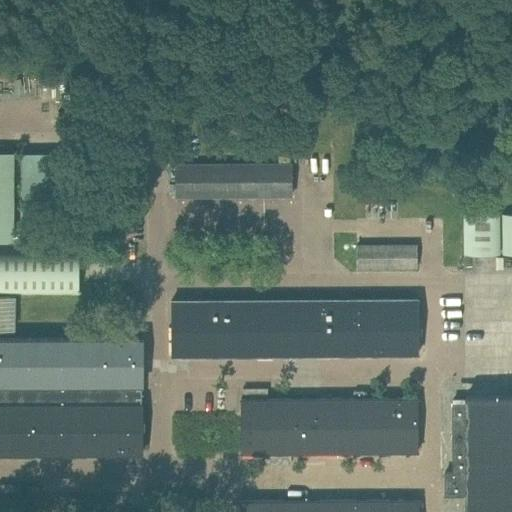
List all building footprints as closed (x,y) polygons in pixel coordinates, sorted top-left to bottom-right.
[(0,239),(13,240),(13,151),(0,150),(0,239)] [(22,201),(76,200),(75,151),(21,152),(22,201)] [(202,163),(183,163),(183,195),(291,195),(291,163),(290,163),(290,154),(278,155),(278,163),(202,163)] [(511,252),(511,212),(503,213),(503,253),(511,252)] [(500,253),(499,213),(464,213),(464,253),(500,253)] [(356,266),(417,266),(417,244),(356,245),(356,266)] [(79,294),(79,249),(0,248),(0,292),(16,293),(79,294)] [(15,296),(0,296),(0,328),(15,328),(15,296)] [(204,354),(204,355),(417,354),(417,297),(204,299),(204,300),(171,300),(171,354),(204,354)] [(136,319),(118,319),(119,333),(136,333),(136,319)] [(0,452),(142,452),(142,450),(142,337),(0,337),(0,452)] [(243,387),(243,396),(268,396),(267,387),(243,387)] [(354,397),(241,398),(241,411),(241,452),(418,451),(417,397),(366,397),(366,390),(364,390),(354,390),(354,397)] [(511,511),(511,396),(454,397),(454,399),(452,399),(453,471),(445,471),(445,494),(466,494),(465,511),(511,511)] [(241,500),(241,511),(418,511),(418,499),(241,500)]
